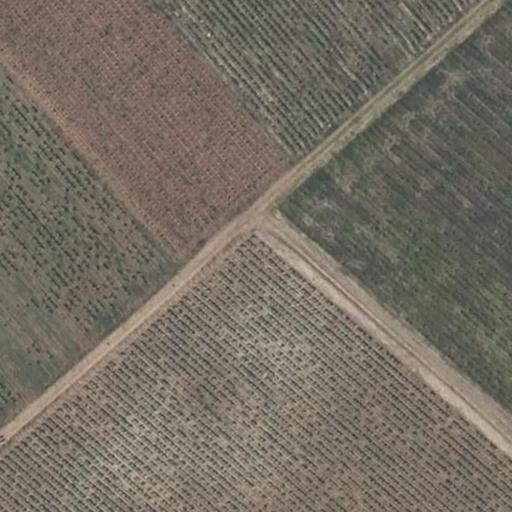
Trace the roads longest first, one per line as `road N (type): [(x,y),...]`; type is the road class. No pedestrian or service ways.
road 1 (track): [(0,435),(267,212),(494,0)]
road 2 (track): [(267,212),(511,432)]
